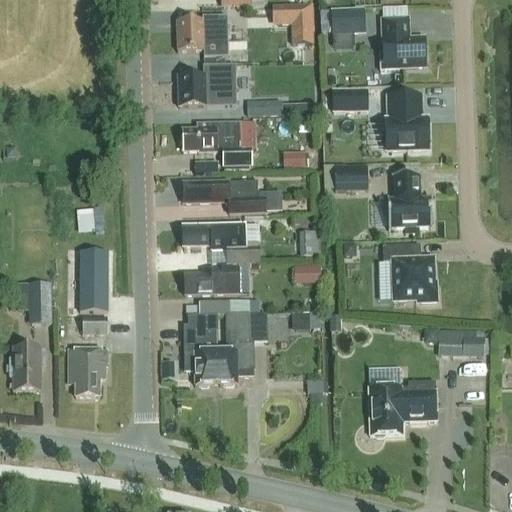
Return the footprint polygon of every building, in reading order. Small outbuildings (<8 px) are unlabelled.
[(250,8),(249,0),(220,0),(220,9),(250,8)] [(331,39),(365,38),(364,12),(330,13),(331,39)] [(176,25),(177,53),(201,53),(201,62),(221,61),(228,61),(227,20),(201,21),(201,25),(176,25)] [(383,44),(383,57),(380,57),(381,74),(398,73),(398,71),(425,70),(424,43),(408,43),(407,22),(382,23),(383,44)] [(206,97),(217,97),(217,80),(178,81),(179,110),(206,109),(206,97)] [(367,93),(331,94),(332,117),(367,116),(367,93)] [(385,126),(386,156),(428,154),(427,125),(420,125),(419,101),(388,103),(389,126),(385,126)] [(179,146),(181,146),(182,155),(198,155),(219,155),(218,153),(224,153),(224,168),(253,168),(252,153),(255,153),(254,125),(197,127),(197,133),(181,133),(181,137),(179,137),(179,146)] [(319,171),(319,155),(283,156),(283,172),(319,171)] [(367,195),(367,170),(334,171),(334,196),(367,195)] [(392,180),(392,181),(393,204),(388,204),(388,203),(387,203),(388,235),(389,235),(389,234),(430,232),(430,233),(431,233),(430,202),(429,202),(429,203),(420,203),(419,180),(420,180),(420,179),(392,180)] [(259,185),(184,187),(184,207),(231,206),(231,217),(267,216),(267,202),(260,203),(259,185)] [(244,228),(211,229),(211,230),(183,230),(183,249),(211,249),(211,254),(227,254),(227,267),(258,266),(258,247),(245,248),(244,228)] [(318,259),(318,235),(299,236),(300,260),(318,259)] [(355,260),(355,248),(343,248),(343,260),(355,260)] [(419,266),(418,250),(381,252),(382,265),(391,265),(394,308),(419,306),(421,308),(437,307),(436,291),(433,289),(432,265),(419,266)] [(89,308),(110,307),(108,269),(88,270),(89,308)] [(319,287),(319,284),(325,284),(325,271),(319,271),(319,269),(293,270),(294,287),(319,287)] [(213,299),(239,298),(250,298),(249,271),(213,272),(213,279),(184,279),(184,299),(213,298),(213,299)] [(52,328),(51,287),(27,288),(28,328),(52,328)] [(249,317),(249,305),(229,305),(229,317),(249,317)] [(318,333),(317,316),(307,316),(307,333),(318,333)] [(253,373),(252,347),(251,347),(251,317),(227,317),(227,351),(218,351),(218,343),(218,356),(217,356),(217,372),(220,371),(221,389),(224,389),(226,392),(234,392),(236,389),(237,389),(237,373),(253,373)] [(107,320),(82,320),(82,339),(107,339),(107,320)] [(217,356),(218,356),(218,343),(218,328),(185,329),(186,374),(194,374),(195,390),(221,389),(220,371),(217,372),(217,356)] [(437,347),(438,333),(424,333),(423,347),(437,347)] [(484,359),(491,359),(491,343),(484,343),(484,334),(439,333),(438,360),(484,361),(484,359)] [(40,372),(43,372),(43,355),(40,355),(39,352),(12,352),(12,363),(9,363),(9,383),(12,383),(13,396),(40,395),(40,372)] [(75,402),(99,402),(99,384),(104,384),(104,370),(107,370),(107,355),(67,354),(68,387),(75,387),(75,402)] [(402,426),(436,425),(435,385),(408,386),(408,391),(368,392),(370,440),(374,439),(376,441),(383,441),(385,439),(402,439),(402,426)]
